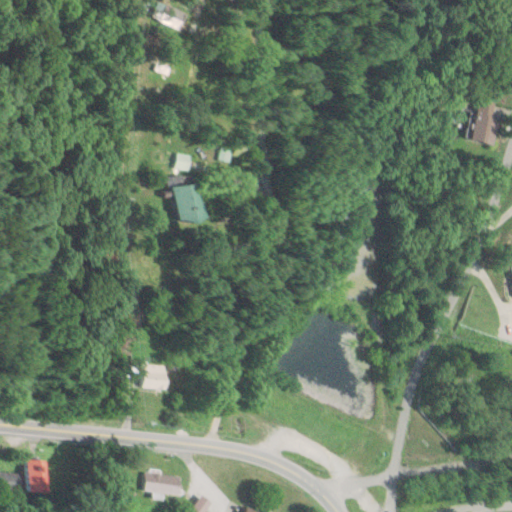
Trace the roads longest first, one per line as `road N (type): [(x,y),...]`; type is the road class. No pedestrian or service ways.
road 1 (residential): [(386,511),(415,367),(476,241),(511,135)]
road 2 (tertiary): [(335,511),(300,477),(248,453),(0,423)]
road 3 (residential): [(511,452),(313,487)]
